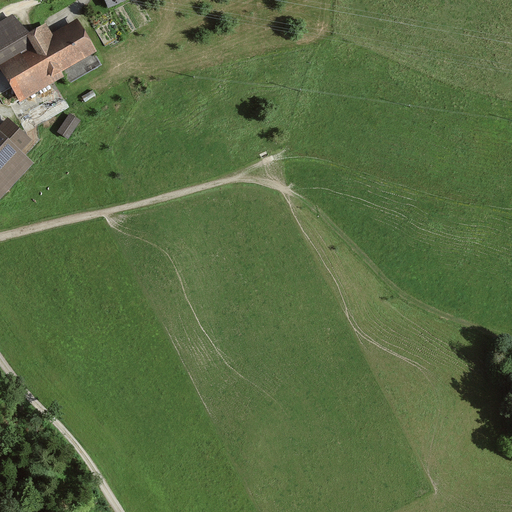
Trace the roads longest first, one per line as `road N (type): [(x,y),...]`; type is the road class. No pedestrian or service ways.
road 1 (track): [(249,178),(0,239)]
road 2 (track): [(0,362),(79,448),(123,511)]
